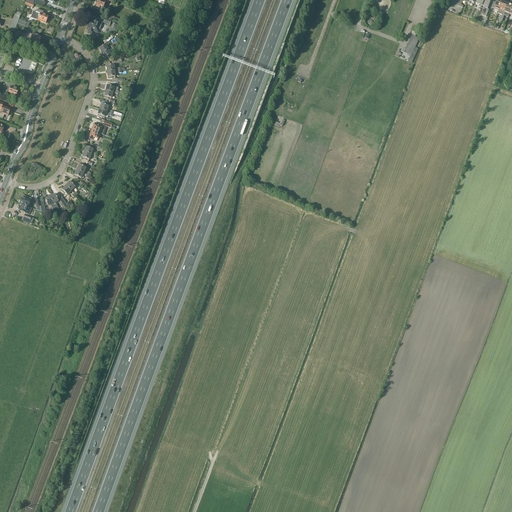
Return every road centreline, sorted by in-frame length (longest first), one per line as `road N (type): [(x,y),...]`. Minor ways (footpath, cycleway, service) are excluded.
road 1 (motorway): [(260,0),(70,511)]
road 2 (motorway): [(99,511),(288,0)]
road 3 (residential): [(6,181),(32,186),(52,179),(92,85),(86,56),(59,38)]
road 4 (secondary): [(6,181),(50,62)]
